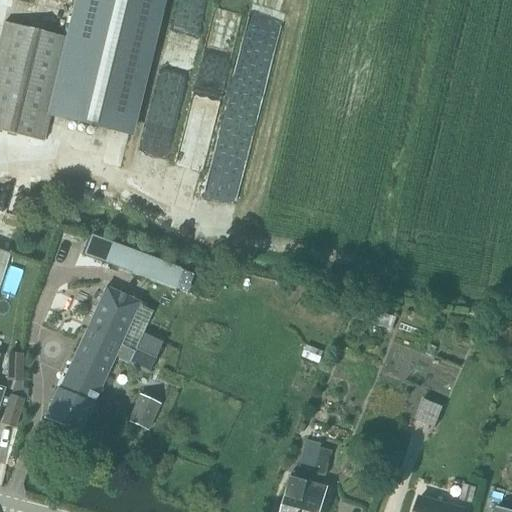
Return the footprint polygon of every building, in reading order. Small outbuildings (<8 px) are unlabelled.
[(161,0),(80,0),(52,116),(128,135),(161,0)] [(3,21),(0,34),(0,129),(43,140),(67,37),(3,21)] [(91,237),(84,256),(176,290),(183,271),(91,237)] [(0,251),(0,281),(9,254),(0,251)] [(60,424),(81,434),(95,404),(101,407),(105,398),(98,394),(140,304),(106,289),(60,389),(58,388),(57,390),(54,391),(52,397),(53,399),(45,417),(49,419),(50,423),(57,426),(60,424)] [(127,366),(147,376),(162,346),(143,336),(127,366)] [(9,354),(8,380),(16,380),(10,397),(22,400),(23,383),(24,355),(9,354)] [(129,421),(148,429),(160,405),(140,396),(129,421)] [(5,412),(1,426),(15,430),(24,401),(22,400),(10,397),(9,401),(5,412)] [(423,400),(415,421),(435,428),(443,408),(423,400)] [(300,467),(326,474),(332,452),(319,448),(320,444),(307,441),(300,467)] [(291,477),(281,511),(321,511),(328,488),(291,477)] [(464,485),(460,500),(472,503),(476,488),(464,485)] [(420,498),(415,511),(463,511),(464,510),(420,498)]
